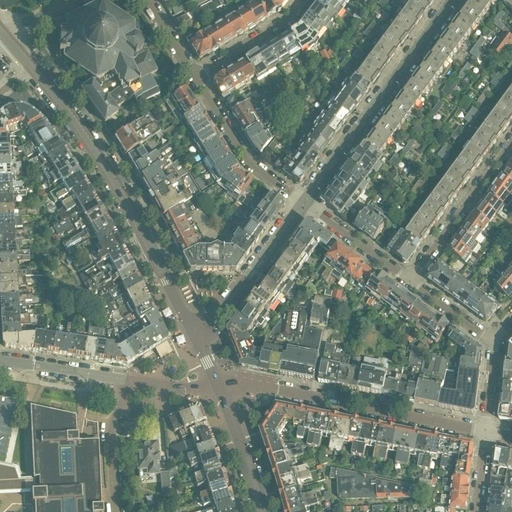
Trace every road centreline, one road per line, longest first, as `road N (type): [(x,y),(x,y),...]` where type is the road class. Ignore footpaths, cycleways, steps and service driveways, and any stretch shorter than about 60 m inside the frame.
road 1 (tertiary): [(31,67),(110,175),(190,330)]
road 2 (residential): [(486,432),(214,382)]
road 3 (residential): [(303,203),(453,0)]
road 4 (residential): [(409,280),(511,141)]
road 5 (residential): [(190,330),(224,309),(303,203)]
road 6 (residential): [(195,77),(244,156),(303,203)]
road 7 (tertiary): [(260,511),(214,382)]
road 8 (residential): [(130,381),(109,428),(113,511)]
road 9 (residential): [(195,77),(289,18),(304,0)]
road 10 (residential): [(409,280),(303,203)]
